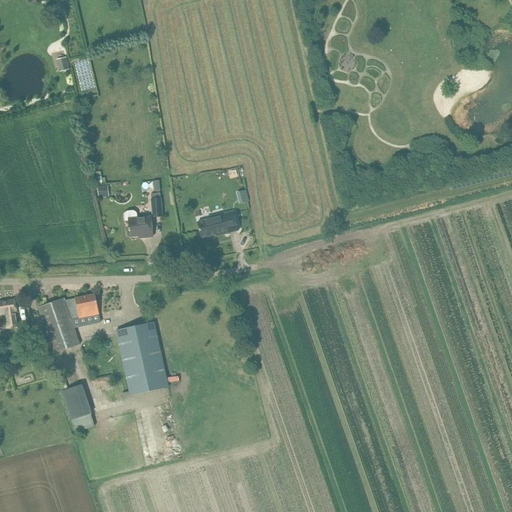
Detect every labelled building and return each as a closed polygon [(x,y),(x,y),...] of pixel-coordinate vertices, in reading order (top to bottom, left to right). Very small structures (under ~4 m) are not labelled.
[(58,63),(59,71),(67,70),(66,62),(58,63)] [(221,175),(225,189),(246,185),(242,170),(221,175)] [(107,186),(97,187),(98,198),(108,197),(107,186)] [(160,194),(151,195),(151,199),(153,217),(162,217),(160,199),(160,194)] [(126,211),(124,214),(124,221),(129,221),(129,229),(129,232),(130,237),(132,237),(143,236),(143,238),(153,237),(152,227),(151,217),(137,218),(137,213),(135,212),(133,211),(126,211)] [(197,223),(198,229),(201,238),(216,235),(216,236),(239,230),(234,212),(211,217),(212,219),(197,223)] [(99,314),(95,294),(65,301),(71,320),(99,314)] [(64,299),(38,308),(54,354),(80,345),(71,320),(65,301),(64,299)] [(15,300),(0,301),(0,318),(4,318),(5,330),(12,329),(19,328),(16,309),(15,300)] [(116,331),(118,341),(130,396),(168,388),(153,323),(116,331)] [(34,335),(30,324),(22,327),(26,338),(34,335)] [(82,384),(61,391),(71,420),(91,414),(82,384)]
